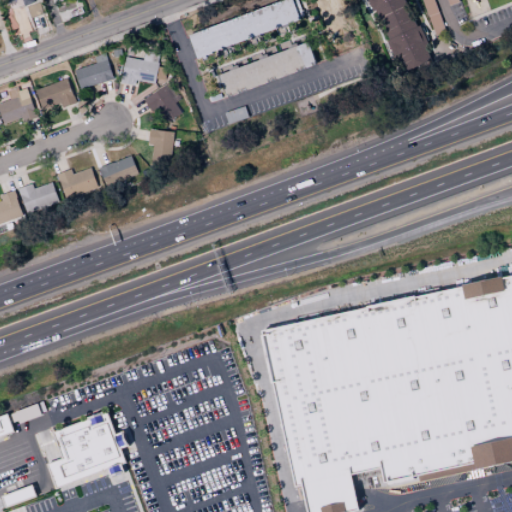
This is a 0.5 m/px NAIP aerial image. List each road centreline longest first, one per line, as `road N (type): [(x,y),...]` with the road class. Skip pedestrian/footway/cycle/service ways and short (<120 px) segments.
road 1 (motorway): [(0,346),(511,158)]
road 2 (motorway): [(0,349),(352,247),(499,195)]
road 3 (motorway): [(276,199),(0,299)]
road 4 (motorway): [(511,86),(276,199)]
road 5 (motorway): [(511,113),(276,199)]
road 6 (tertiary): [(0,69),(183,0)]
